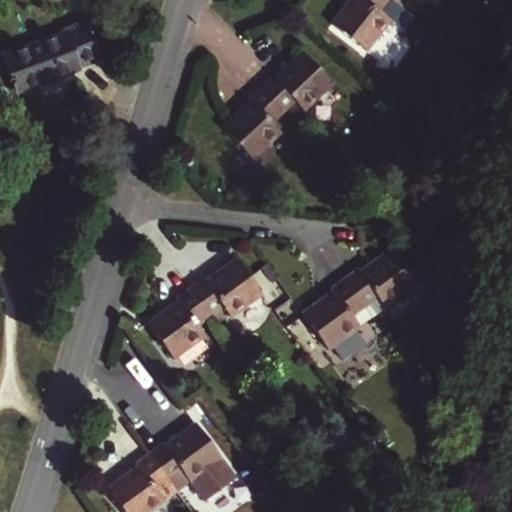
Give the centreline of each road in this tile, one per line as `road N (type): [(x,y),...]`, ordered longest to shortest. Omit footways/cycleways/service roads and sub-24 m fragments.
road 1 (residential): [(181,0),(24,511)]
road 2 (unknown): [(116,217),(347,247)]
